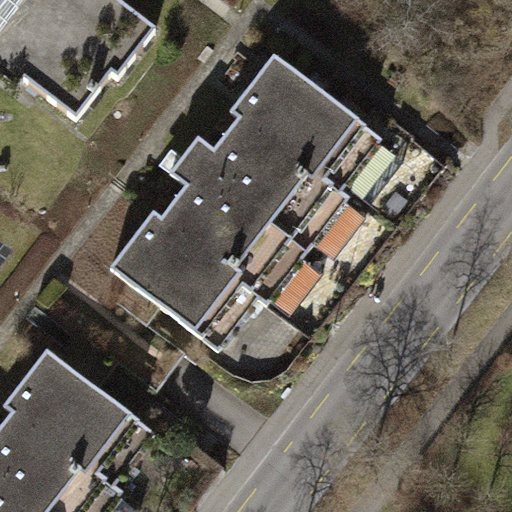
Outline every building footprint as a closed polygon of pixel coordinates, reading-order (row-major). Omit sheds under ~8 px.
[(91,0),(0,0),(0,74),(89,143),(160,53),(91,0)] [(259,143),(383,234),(430,171),(305,80),(259,143)] [(383,234),(259,143),(198,226),(322,317),(383,234)] [(267,391),(322,317),(198,226),(143,300),(267,391)] [(88,362),(42,425),(160,511),(164,511),(210,451),(88,362)] [(160,511),(42,425),(0,482),(0,511),(160,511)]
